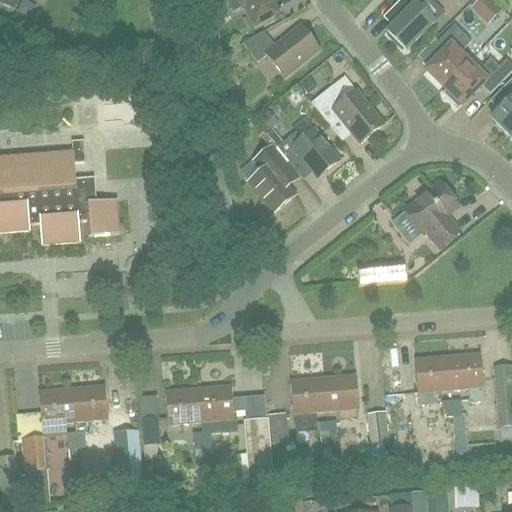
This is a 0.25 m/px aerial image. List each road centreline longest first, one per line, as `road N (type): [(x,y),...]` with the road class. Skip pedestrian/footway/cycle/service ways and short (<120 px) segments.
road 1 (residential): [(250,295),(168,0)]
road 2 (residential): [(0,352),(199,336),(250,295)]
road 3 (residential): [(300,331),(511,316)]
road 4 (residential): [(273,268),(432,134)]
road 5 (residential): [(432,134),(331,0)]
